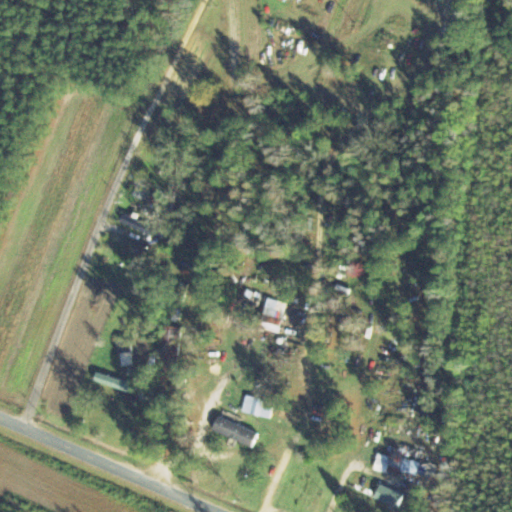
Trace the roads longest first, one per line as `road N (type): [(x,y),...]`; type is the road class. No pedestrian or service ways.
road 1 (residential): [(25,429),(144,117),(201,0)]
road 2 (residential): [(215,511),(0,418)]
